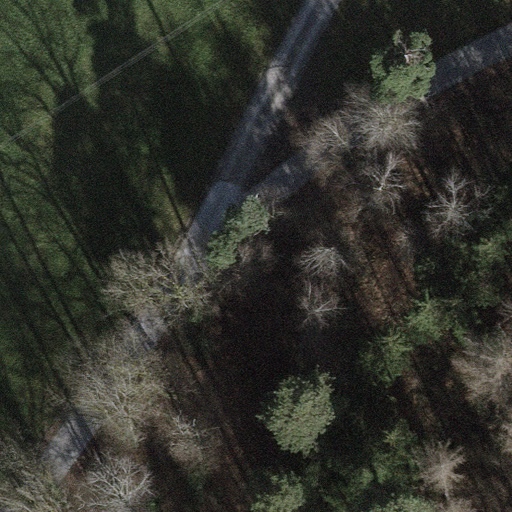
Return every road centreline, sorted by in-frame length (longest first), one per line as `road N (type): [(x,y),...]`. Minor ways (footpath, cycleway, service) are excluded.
road 1 (track): [(0,495),(194,221),(342,130),(511,43)]
road 2 (track): [(194,221),(315,0)]
